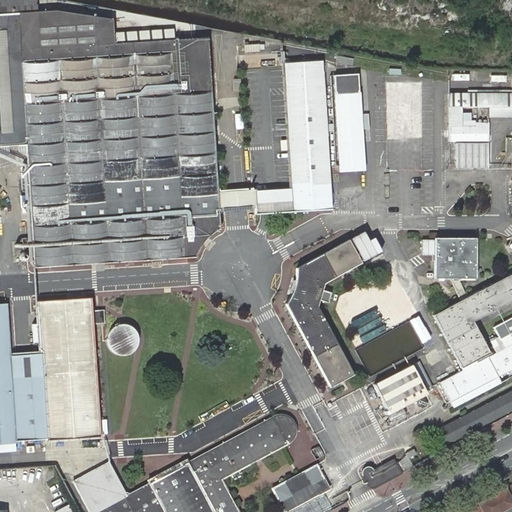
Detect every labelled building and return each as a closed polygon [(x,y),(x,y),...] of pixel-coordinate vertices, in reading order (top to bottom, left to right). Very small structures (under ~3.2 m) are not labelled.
[(0,0),(0,146),(26,145),(34,267),(98,263),(103,263),(196,257),(198,249),(204,241),(210,235),(219,229),(207,38),(114,44),(112,20),(55,10),(37,12),(37,6),(37,1),(36,0),(0,0)] [(282,63),(292,200),(293,212),(331,209),(326,135),(325,105),(321,61),(284,64),(282,63)] [(334,74),(339,151),(340,170),(364,169),(363,150),(357,72),(334,74)] [(511,93),(448,94),(448,105),(448,142),(489,141),(489,136),(489,126),(489,123),(474,123),(474,126),(461,126),(461,108),(489,108),(489,115),(500,115),(511,114),(511,93)] [(332,105),(325,105),(326,135),(334,135),(332,105)] [(489,153),(489,143),(478,144),(478,153),(489,153)] [(293,212),(292,200),(270,201),(255,202),(256,214),(269,213),(293,212)] [(435,279),(450,279),(458,279),(475,278),(475,239),(435,238),(435,256),(435,261),(435,279)] [(292,293),(286,304),(330,387),(352,374),(316,306),(319,300),(323,302),(328,303),(331,292),(322,290),(323,284),(361,262),(348,240),(296,268),(296,275),(294,286),(292,293)] [(468,296),(461,300),(434,314),(461,367),(490,352),(473,321),(511,300),(511,276),(511,274),(468,296)] [(452,283),(461,300),(468,296),(460,284),(458,279),(450,279),(452,283)] [(40,353),(45,440),(100,436),(93,325),(104,324),(103,310),(92,311),(91,298),(37,301),(38,323),(33,324),(34,343),(39,343),(40,353)] [(0,442),(16,442),(6,304),(0,304),(0,442)] [(107,337),(107,342),(109,347),(112,351),(117,353),(122,355),(127,354),(132,352),(136,349),(138,344),(139,339),(138,333),(135,329),(131,325),(126,323),(121,323),(116,325),(112,327),(109,332),(107,337)] [(511,344),(491,356),(462,370),(458,372),(440,381),(450,400),(453,407),(511,376),(511,344)] [(490,352),(461,367),(462,370),(491,356),(490,352)] [(11,354),(16,442),(45,440),(40,353),(11,354)] [(427,393),(411,363),(372,383),(387,413),(427,393)] [(511,391),(453,423),(435,432),(442,447),(511,409),(511,391)] [(154,480),(153,478),(148,480),(150,483),(126,496),(109,463),(73,482),(89,511),(238,511),(221,479),(290,442),(294,438),(295,435),(295,430),(294,425),(290,419),(286,416),(284,415),(279,415),(274,416),(188,463),(186,460),(180,463),(182,466),(154,480)] [(404,471),(411,468),(408,461),(401,464),(401,465),(404,471)] [(180,463),(153,478),(154,480),(182,466),(180,463)] [(370,488),(372,488),(373,488),(404,471),(401,465),(398,467),(395,464),(371,476),(369,472),(362,476),(367,486),(370,488)] [(297,475),(272,489),(284,511),(285,511),(329,489),(326,482),(316,466),(297,475)] [(460,511),(497,511),(511,504),(511,484),(504,488),(478,503),(460,511)]
